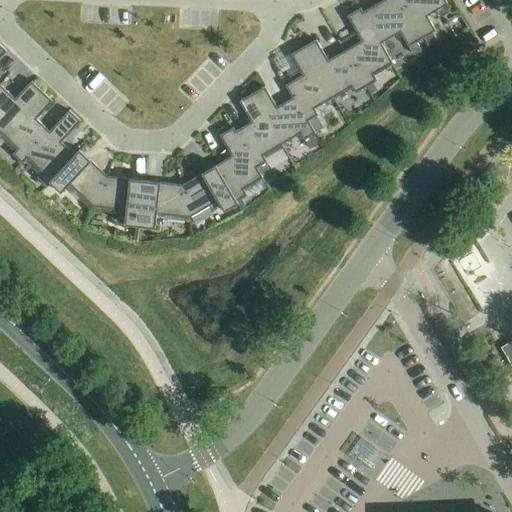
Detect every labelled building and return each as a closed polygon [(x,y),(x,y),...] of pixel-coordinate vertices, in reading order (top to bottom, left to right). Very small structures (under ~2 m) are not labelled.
[(422,39),(399,0),(384,0),(363,13),(361,9),(360,9),(392,64),(393,64),(381,44),(400,33),(409,47),(416,43),(422,39)] [(448,5),(444,0),(399,0),(422,39),(424,38),(432,34),(436,32),(427,17),(448,5)] [(392,64),(360,9),(347,17),(362,41),(345,51),(366,87),(373,84),(377,81),(373,75),(392,64)] [(436,41),(432,34),(424,38),(428,45),(436,41)] [(366,87),(345,51),(328,61),(316,40),(303,48),(333,98),(352,88),(355,94),(366,87)] [(421,51),(416,43),(409,47),(413,55),(421,51)] [(333,98),(303,48),(291,55),(303,76),(286,85),(315,134),(316,134),(308,121),(318,115),(315,109),(333,98)] [(0,132),(2,135),(42,92),(32,82),(15,99),(1,86),(0,87),(0,132)] [(377,91),(373,84),(366,87),(370,95),(377,91)] [(315,134),(286,85),(285,86),(293,99),(277,108),(265,87),(252,94),(282,145),(300,135),(304,141),(305,140),(314,135),(315,134)] [(50,132),(37,119),(53,102),(42,92),(2,135),(17,149),(13,155),(22,163),(70,112),(70,111),(50,132)] [(282,145),(252,94),(239,102),(251,123),(236,132),(233,128),(232,128),(262,179),(263,179),(261,175),(257,168),(266,163),(267,162),(263,156),(282,145)] [(46,187),(80,151),(79,150),(75,155),(61,143),(81,122),(70,112),(22,163),(22,164),(27,159),(42,173),(37,178),(46,187)] [(262,179),(232,128),(220,136),(232,157),(215,166),(238,205),(239,204),(237,202),(241,200),(247,196),(244,190),(262,179)] [(319,144),(314,135),(305,140),(310,149),(319,144)] [(93,208),(108,177),(80,151),(46,187),(47,187),(50,184),(61,194),(70,185),(93,208)] [(266,163),(257,168),(261,175),(270,170),(266,163)] [(238,205),(215,166),(183,185),(190,218),(218,202),(224,213),(238,205)] [(140,228),(145,181),(108,177),(93,208),(126,211),(124,226),(140,228)] [(190,218),(183,185),(145,181),(140,228),(155,229),(157,215),(190,218)] [(246,208),(241,200),(237,202),(239,204),(238,205),(242,211),(246,208)] [(500,348),(511,367),(511,342),(500,348)] [(361,438),(348,455),(370,471),(383,453),(361,438)]
